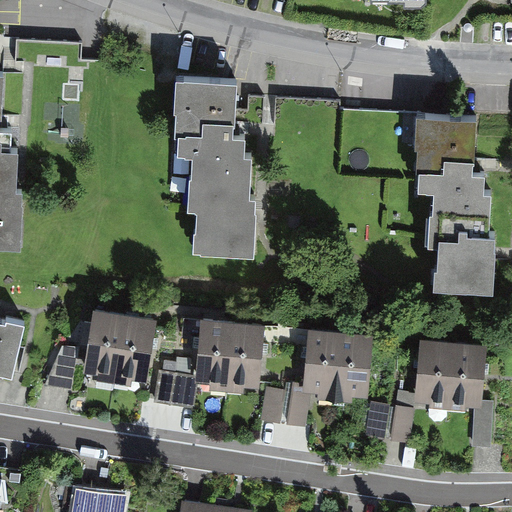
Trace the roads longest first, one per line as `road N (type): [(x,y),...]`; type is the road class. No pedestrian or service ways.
road 1 (residential): [(0,425),(430,494),(511,488)]
road 2 (residential): [(511,63),(362,52),(151,0)]
